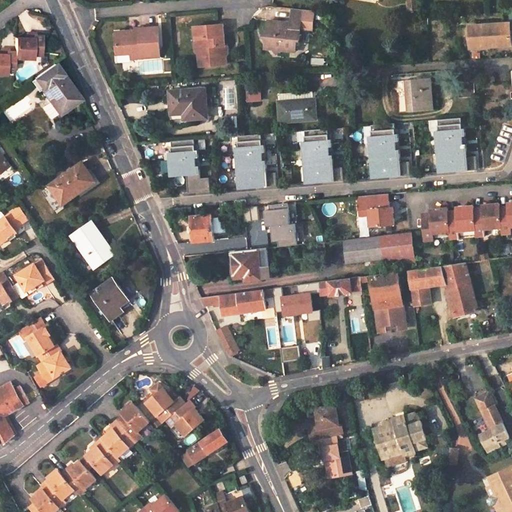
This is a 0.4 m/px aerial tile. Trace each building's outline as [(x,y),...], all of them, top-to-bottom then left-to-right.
[(416,10),(416,2),(406,3),(406,11),(416,10)] [(270,20),(269,33),(265,36),(268,40),(276,49),(279,53),(283,50),(284,49),(290,50),(290,51),(298,52),(299,41),(301,41),(303,29),(314,30),(316,12),(293,9),(291,23),(291,27),(286,26),(287,24),(286,22),(270,20)] [(468,49),(511,47),(510,20),(466,23),(468,49)] [(221,33),(226,33),(225,25),(195,27),(196,35),(221,33)] [(148,38),(160,37),(160,31),(160,28),(137,30),(137,33),(138,38),(130,38),(130,34),(117,34),(117,41),(130,39),(138,39),(148,38)] [(221,33),(196,35),(196,39),(198,39),(199,41),(196,43),(197,52),(200,54),(201,57),(208,56),(208,66),(228,65),(226,33),(221,33)] [(25,38),(16,38),(15,50),(15,58),(33,58),(33,54),(41,54),(42,34),(34,34),(34,35),(28,35),(25,38)] [(134,55),(144,54),(144,58),(162,57),(162,53),(160,37),(148,38),(138,39),(130,39),(117,41),(119,56),(134,55)] [(268,40),(267,49),(276,49),(268,40)] [(0,51),(0,73),(6,74),(7,70),(14,70),(15,58),(15,50),(7,49),(7,51),(1,51),(0,51)] [(40,88),(58,114),(73,103),(71,100),(78,94),(55,63),(34,78),(42,87),(40,88)] [(406,79),(409,111),(436,108),(433,77),(406,79)] [(460,79),(462,96),(479,95),(478,78),(460,79)] [(206,89),(170,92),(172,104),(168,104),(169,116),(170,118),(171,119),(173,121),(175,122),(179,122),(196,120),(196,118),(209,117),(206,89)] [(282,121),(318,118),(319,118),(317,97),(316,97),(316,90),(282,93),(283,100),(280,100),(282,121)] [(458,116),(435,118),(436,129),(433,129),(433,136),(459,134),(462,134),(462,127),(459,127),(458,122),(458,116)] [(391,121),(368,123),(369,134),(366,134),(367,142),(380,141),(393,140),(396,139),(395,132),(392,132),(392,128),(391,121)] [(325,127),(302,129),(302,139),(300,139),(300,146),(301,163),(303,181),(340,178),(339,164),(331,165),(325,165),(325,161),(330,160),(330,152),(327,152),(326,144),(329,144),(328,137),(325,137),(325,132),(325,127)] [(258,132),(235,134),(236,144),(233,145),(234,152),(259,150),(262,150),(262,142),(259,143),(258,138),(258,132)] [(433,136),(435,152),(458,151),(464,150),(463,142),(460,142),(459,134),(433,136)] [(192,137),(169,139),(169,150),(166,151),(167,162),(169,162),(193,160),(193,156),(196,156),(195,148),(192,148),(192,137)] [(380,141),(367,142),(368,158),(384,156),(391,156),(397,155),(396,147),(393,148),(393,140),(380,141)] [(259,150),(234,152),(235,169),(246,168),(258,166),(264,166),(263,158),(260,158),(259,150)] [(0,171),(9,165),(0,151),(0,171)] [(458,155),(458,151),(435,152),(436,171),(473,168),(472,154),(464,155),(458,155)] [(384,156),(368,158),(370,176),(407,173),(406,159),(398,160),(392,160),(391,156),(384,156)] [(193,160),(169,162),(167,162),(168,175),(184,173),(186,191),(207,189),(206,176),(198,176),(197,164),(194,164),(193,160)] [(93,183),(97,181),(83,161),(80,163),(93,183)] [(64,204),(93,183),(80,163),(49,185),(64,204)] [(235,169),(236,187),(274,183),(272,170),(264,171),(259,171),(258,166),(246,168),(235,169)] [(371,226),(393,223),(392,206),(388,206),(387,193),(376,194),(359,196),(361,216),(370,215),(371,226)] [(499,209),(500,229),(501,234),(509,234),(508,228),(511,228),(511,200),(506,201),(507,209),(499,209)] [(482,211),(473,212),(475,231),(475,237),(485,236),(484,231),(500,229),(499,209),(498,202),(482,203),(482,211)] [(447,214),(449,234),(449,239),(457,238),(456,233),(475,231),(473,212),(473,204),(454,205),(455,213),(447,214)] [(421,216),(422,229),(423,241),(433,240),(433,235),(449,234),(447,214),(446,206),(430,208),(431,215),(421,216)] [(11,212),(19,225),(27,220),(18,208),(11,212)] [(11,212),(0,220),(0,244),(8,239),(14,235),(17,233),(14,229),(19,225),(11,212)] [(193,230),(194,240),(214,238),(212,214),(192,216),(193,223),(189,223),(190,231),(193,230)] [(358,217),(358,226),(367,226),(367,217),(358,217)] [(93,220),(70,235),(91,265),(90,266),(93,270),(116,254),(93,220)] [(384,258),(415,255),(412,230),(381,234),(384,258)] [(344,238),(346,262),(384,258),(381,234),(344,238)] [(227,243),(214,244),(215,252),(231,250),(234,250),(234,243),(228,244),(227,243)] [(231,250),(233,276),(245,275),(245,279),(261,278),(261,276),(270,275),(266,246),(234,250),(231,250)] [(415,255),(384,258),(385,270),(417,266),(415,255)] [(455,317),(479,311),(476,299),(478,298),(478,296),(475,297),(465,263),(417,269),(409,270),(412,286),(428,284),(446,283),(455,317)] [(34,287),(41,283),(43,286),(53,280),(45,266),(37,271),(33,264),(23,271),(15,276),(25,293),(34,287)] [(371,274),(377,315),(378,326),(384,331),(402,328),(406,322),(405,317),(398,271),(371,274)] [(0,308),(9,303),(18,297),(10,283),(5,276),(0,279),(0,282),(1,284),(0,285),(0,308)] [(331,294),(351,291),(351,289),(362,288),(361,276),(320,281),(321,294),(331,293),(331,294)] [(93,292),(109,316),(130,301),(114,279),(101,288),(100,287),(93,292)] [(316,303),(314,282),(292,284),(295,306),(316,303)] [(414,305),(431,302),(428,284),(412,286),(414,305)] [(264,295),(266,307),(271,306),(274,306),(271,287),(268,288),(269,294),(264,295)] [(222,300),(224,313),(265,307),(266,307),(264,295),(263,289),(222,294),(222,293),(221,293),(222,300)] [(214,302),(222,300),(221,293),(212,294),(214,302)] [(203,304),(214,302),(212,294),(200,296),(203,304)] [(109,316),(112,320),(125,311),(124,309),(132,304),(130,301),(109,316)] [(48,336),(44,330),(47,328),(40,317),(19,330),(24,340),(27,338),(32,347),(37,355),(38,354),(53,345),(48,336)] [(229,341),(226,335),(220,337),(229,354),(237,350),(232,339),(229,341)] [(53,345),(38,354),(37,355),(41,362),(37,365),(38,368),(44,377),(51,372),(54,377),(71,367),(68,362),(62,353),(60,349),(56,343),(53,345)] [(283,362),(300,360),(299,345),(281,347),(283,362)] [(51,372),(44,377),(47,382),(54,377),(51,372)] [(14,434),(4,415),(28,402),(19,387),(12,391),(8,383),(0,386),(0,443),(4,442),(14,434)] [(145,408),(162,428),(165,425),(185,408),(179,401),(177,402),(174,406),(167,399),(163,393),(145,408)] [(171,395),(167,399),(174,406),(177,402),(171,395)] [(336,404),(318,408),(321,419),(323,429),(313,431),(314,441),(317,440),(338,436),(345,434),(343,424),(340,424),(336,404)] [(195,412),(189,405),(185,408),(165,425),(172,432),(175,429),(185,441),(204,425),(194,413),(195,412)] [(384,424),(374,428),(384,458),(404,451),(405,454),(417,450),(416,449),(428,444),(426,437),(427,436),(421,418),(420,419),(416,410),(405,414),(404,412),(393,416),(393,418),(383,421),(384,424)] [(147,432),(128,411),(122,416),(125,419),(121,423),(137,441),(147,432)] [(310,421),(313,431),(323,429),(321,419),(310,421)] [(503,422),(480,434),(486,447),(510,436),(503,422)] [(109,437),(106,440),(121,458),(125,454),(125,455),(132,449),(130,447),(137,441),(121,423),(107,435),(109,437)] [(228,439),(221,428),(188,449),(196,461),(198,464),(201,462),(200,459),(228,439)] [(338,477),(356,473),(351,451),(342,453),(338,436),(317,440),(320,456),(327,454),(328,460),(334,459),(338,477)] [(121,458),(106,440),(99,446),(114,463),(121,458)] [(114,463),(99,446),(92,452),(108,469),(114,464),(114,463)] [(191,465),(196,461),(188,449),(182,453),(191,465)] [(85,458),(102,477),(109,470),(109,469),(108,469),(92,452),(85,458)] [(102,477),(85,458),(81,461),(80,460),(74,465),(72,463),(67,467),(61,472),(64,476),(66,478),(67,479),(77,491),(88,482),(88,481),(93,487),(99,482),(98,480),(102,477)] [(334,459),(328,460),(332,478),(338,477),(334,459)] [(511,466),(499,472),(504,482),(495,486),(507,510),(511,507),(511,466)] [(64,476),(61,472),(54,477),(57,480),(46,490),(49,494),(62,509),(68,504),(79,493),(77,491),(67,479),(66,478),(64,476)] [(491,476),(495,486),(504,482),(499,472),(491,476)] [(490,488),(501,511),(502,511),(507,510),(495,486),(490,488)] [(64,511),(62,509),(49,494),(43,498),(46,502),(35,511),(34,511),(64,511)] [(146,507),(149,511),(178,511),(181,510),(168,494),(155,505),(152,502),(146,507)] [(357,500),(358,507),(370,505),(369,498),(357,500)] [(250,511),(246,500),(231,506),(229,502),(220,505),(222,511),(250,511)]
